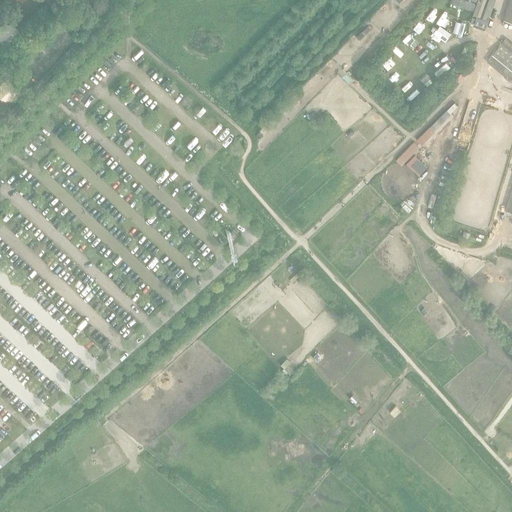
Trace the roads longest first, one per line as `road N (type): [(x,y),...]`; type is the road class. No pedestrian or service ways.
road 1 (track): [(511,474),(241,177),(245,135),(109,22)]
road 2 (track): [(299,242),(102,418)]
